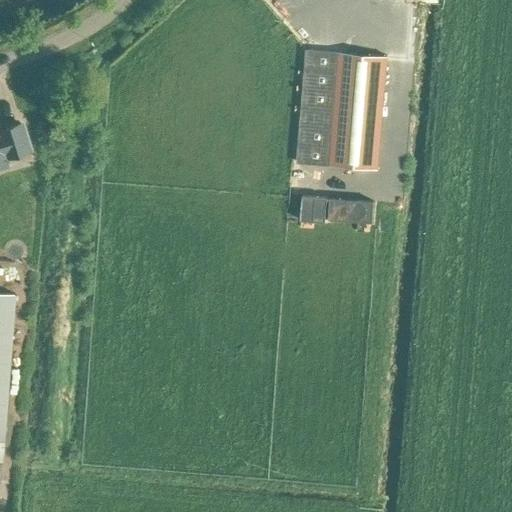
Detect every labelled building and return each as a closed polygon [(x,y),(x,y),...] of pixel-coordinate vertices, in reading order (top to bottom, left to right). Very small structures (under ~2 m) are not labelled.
[(276,0),(286,13),(304,0),(276,0)] [(339,52),(329,165),(377,169),(387,55),(339,52)] [(0,159),(6,157),(6,156),(28,149),(20,123),(0,129),(0,159)] [(325,221),(327,197),(302,194),(300,219),(325,221)] [(373,202),(330,198),(328,218),(371,222),(373,202)] [(0,292),(0,461),(13,293),(0,292)]
